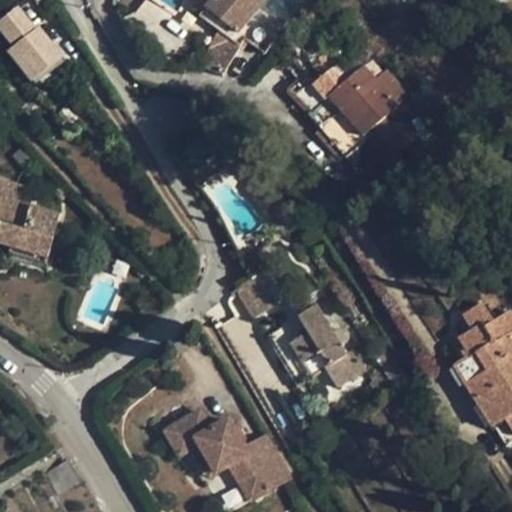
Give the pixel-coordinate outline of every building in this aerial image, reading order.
[(211,0),(199,16),(230,39),(239,45),(243,40),(263,55),(279,36),(251,14),(262,0),(211,0)] [(339,19),(330,6),(322,12),(331,25),(339,19)] [(36,32),(18,10),(0,24),(0,28),(5,35),(15,49),(10,53),(32,80),(61,58),(39,30),(36,32)] [(415,41),(408,31),(400,37),(407,47),(415,41)] [(5,35),(0,38),(0,40),(10,53),(15,49),(5,35)] [(239,45),(230,39),(212,47),(209,46),(202,69),(221,76),(239,45)] [(484,58),(472,42),(462,50),(474,65),(484,58)] [(339,62),(332,68),(344,83),(363,66),(357,58),(345,69),(339,62)] [(408,95),(386,69),(375,80),(363,66),(344,83),(332,68),(297,99),(311,112),(308,115),(345,159),(367,141),(363,137),(398,106),(397,105),(408,95)] [(26,188),(0,180),(0,244),(48,259),(59,217),(21,205),(26,188)] [(278,198),(265,188),(256,184),(254,184),(252,182),(244,189),(262,211),(278,198)] [(301,223),(278,198),(262,211),(284,237),(301,223)] [(277,303),(259,274),(235,288),(254,318),(277,303)] [(511,315),(509,311),(491,323),(479,304),(462,315),(472,330),(458,338),(470,357),(453,368),(478,407),(489,400),(503,421),(511,415),(511,339),(510,335),(511,333),(511,315)] [(288,323),(266,338),(298,390),(325,370),(336,388),(365,371),(353,351),(346,355),(341,346),(346,343),(347,341),(348,337),(347,334),(346,332),(343,330),(339,330),(332,333),(315,305),(297,317),(306,332),(297,338),(288,323)] [(139,327),(158,313),(159,312),(159,311),(158,311),(155,312),(152,312),(149,312),(148,311),(134,321),(139,327)] [(478,407),(492,428),(503,421),(489,400),(478,407)] [(266,435),(245,447),(228,419),(211,429),(200,410),(165,432),(175,449),(194,439),(198,446),(215,475),(230,467),(240,486),(259,476),(268,492),(291,478),(266,435)] [(193,449),(198,446),(194,439),(175,449),(179,456),(193,449)] [(209,479),(215,475),(198,446),(193,449),(209,479)] [(81,480),(69,461),(46,474),(57,495),(81,480)] [(240,486),(250,502),(268,492),(259,476),(240,486)]
